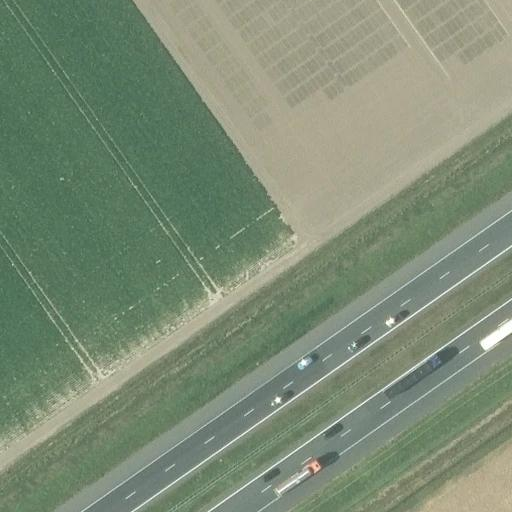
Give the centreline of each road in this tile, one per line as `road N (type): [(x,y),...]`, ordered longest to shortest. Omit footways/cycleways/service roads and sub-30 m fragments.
road 1 (motorway): [(511,228),(106,511)]
road 2 (motorway): [(233,511),(511,316)]
